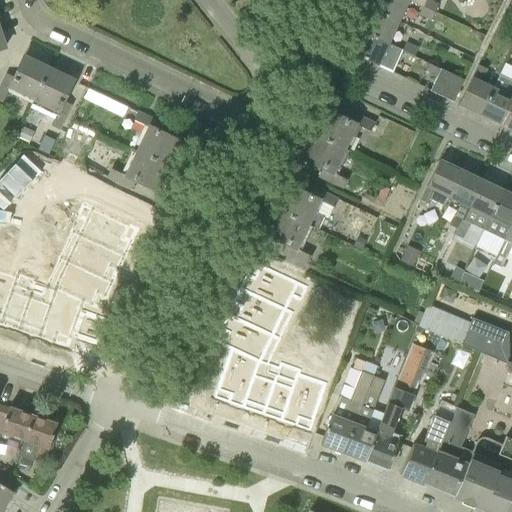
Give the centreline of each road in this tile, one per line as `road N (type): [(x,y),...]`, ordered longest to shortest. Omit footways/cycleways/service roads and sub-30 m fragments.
road 1 (residential): [(415,511),(114,396)]
road 2 (residential): [(114,396),(245,133)]
road 3 (residential): [(245,133),(39,23),(26,0)]
road 4 (residential): [(511,151),(284,48)]
road 5 (residential): [(45,511),(114,396)]
road 6 (residential): [(114,396),(0,358)]
